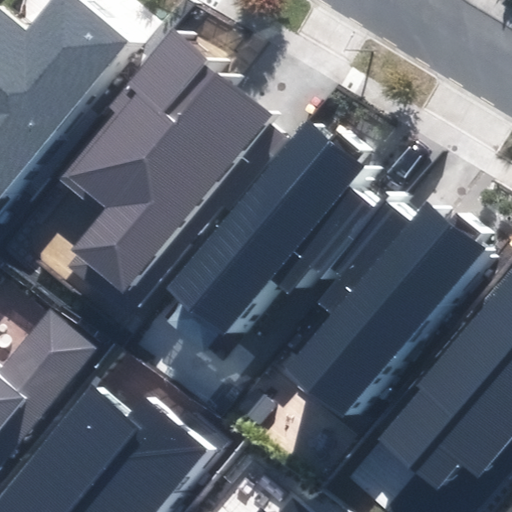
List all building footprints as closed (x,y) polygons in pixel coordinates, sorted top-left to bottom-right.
[(0,204),(130,42),(77,0),(55,0),(30,32),(0,8),(0,204)] [(138,302),(126,292),(271,116),(207,63),(211,58),(176,29),(128,86),(138,93),(66,180),(104,211),(71,251),(83,260),(69,277),(122,321),(138,302)] [(168,284),(225,333),(272,278),(292,296),(371,205),(348,185),(364,166),(311,120),(168,284)] [(285,374),(346,422),(484,246),(428,203),(413,223),(389,205),(315,299),(333,313),(285,374)] [(480,480),(511,440),(511,280),(350,479),(387,509),(416,473),(439,491),(461,464),(480,480)] [(0,462),(95,343),(51,308),(0,372),(0,462)] [(0,511),(161,511),(214,450),(181,423),(191,412),(124,356),(0,504),(0,511)]
